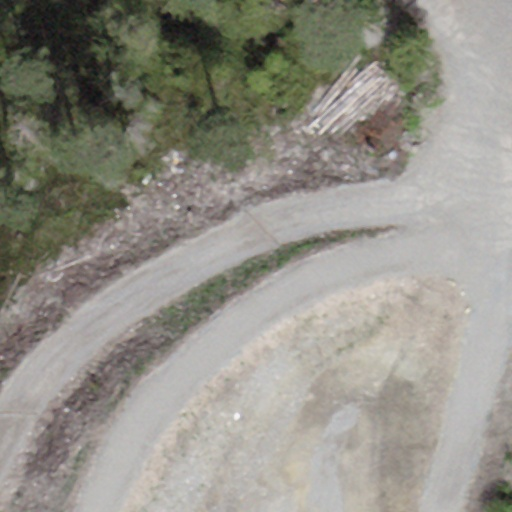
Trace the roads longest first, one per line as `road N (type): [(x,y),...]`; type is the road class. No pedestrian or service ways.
road 1 (track): [(511,320),(452,511)]
road 2 (track): [(511,123),(445,0)]
